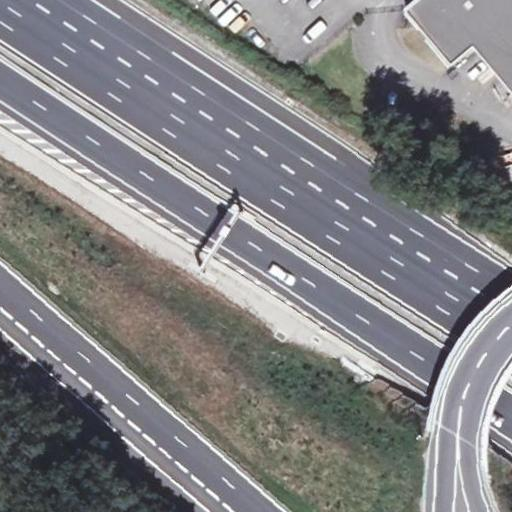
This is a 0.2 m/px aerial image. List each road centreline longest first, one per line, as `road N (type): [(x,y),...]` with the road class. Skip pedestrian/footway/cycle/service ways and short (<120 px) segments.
road 1 (motorway): [(0,83),(511,414)]
road 2 (motorway): [(511,326),(0,0)]
road 3 (trunk): [(0,287),(256,511)]
road 4 (trunk): [(511,321),(471,372),(458,435)]
